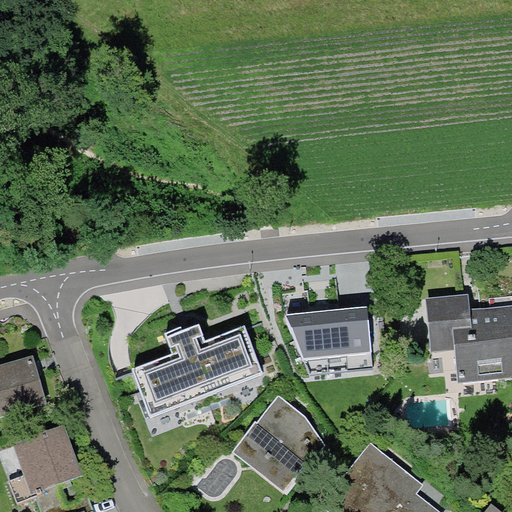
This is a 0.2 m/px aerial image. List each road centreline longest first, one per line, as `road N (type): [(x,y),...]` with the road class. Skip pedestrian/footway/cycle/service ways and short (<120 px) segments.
road 1 (residential): [(511,224),(270,248),(46,284)]
road 2 (residential): [(46,284),(141,511)]
